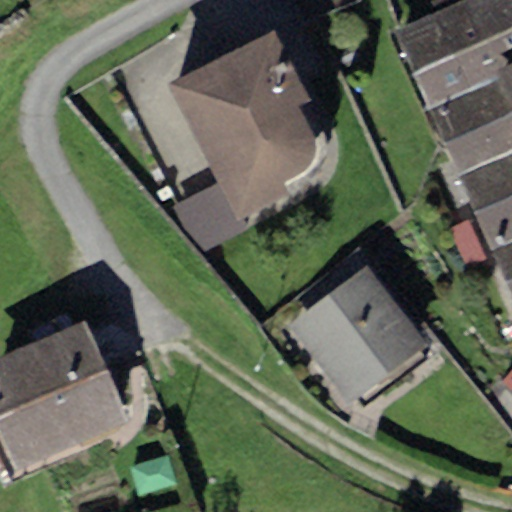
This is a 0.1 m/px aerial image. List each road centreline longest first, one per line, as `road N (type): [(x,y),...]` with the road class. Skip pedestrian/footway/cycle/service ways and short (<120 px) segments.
road 1 (residential): [(163,0),(75,48),(35,94),(52,178),(163,329)]
road 2 (track): [(500,511),(343,457),(163,329)]
